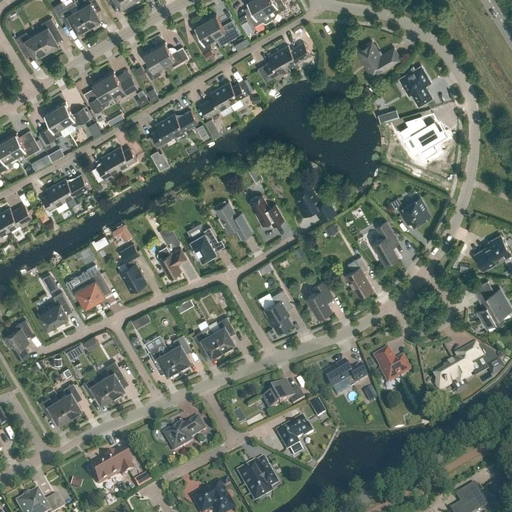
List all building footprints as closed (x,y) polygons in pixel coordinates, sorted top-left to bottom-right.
[(84,0),(87,4),(79,8),(91,28),(98,24),(97,22),(101,19),(95,10),(101,7),(96,0),(84,0)] [(133,3),(131,0),(106,0),(108,2),(111,0),(115,0),(120,8),(125,5),(126,7),(133,3)] [(272,20),(260,0),(248,0),(247,1),(254,12),(248,15),(254,26),(263,22),(266,23),(272,20)] [(260,0),(272,20),(275,18),(278,13),(287,8),(282,0),(260,0)] [(83,30),(84,32),(91,28),(79,8),(79,9),(75,2),(66,7),(62,1),(54,6),(59,15),(60,14),(67,26),(72,23),(78,33),(83,30)] [(295,15),(301,11),(297,4),(291,8),(295,15)] [(240,34),(232,20),(230,16),(220,21),(216,14),(205,20),(216,37),(220,45),(240,34)] [(241,24),(248,21),(245,15),(238,19),(241,24)] [(44,29),(37,33),(48,52),(55,48),(54,47),(59,44),(53,34),(59,30),(52,18),(41,24),(44,29)] [(209,41),(216,37),(205,20),(195,26),(201,38),(196,41),(202,52),(212,46),(209,41)] [(48,52),(37,33),(29,37),(26,32),(16,38),(23,51),(30,47),(35,57),(40,55),(41,56),(48,52)] [(249,37),(237,43),(240,48),(251,42),(249,37)] [(356,49),(372,76),(401,60),(394,47),(381,55),(372,40),(356,49)] [(183,47),(177,50),(172,53),(165,42),(154,48),(164,65),(165,67),(166,68),(167,68),(168,69),(170,69),(171,68),(189,58),(183,47)] [(291,49),(288,45),(278,51),(288,68),(311,54),(304,42),(291,49)] [(158,69),(164,65),(154,48),(144,54),(150,65),(145,68),(151,79),(161,74),(158,69)] [(213,49),(206,53),(210,60),(217,56),(213,49)] [(264,64),(268,71),(262,74),(266,80),(288,68),(278,51),(268,56),(271,60),(264,64)] [(142,65),(137,68),(144,79),(149,76),(142,65)] [(413,66),(406,74),(407,75),(400,79),(409,94),(412,92),(419,105),(431,98),(424,85),(430,82),(421,67),(415,70),(413,66)] [(121,83),(114,71),(103,77),(113,95),(118,92),(121,97),(138,87),(131,76),(121,83)] [(177,85),(182,82),(179,76),(174,79),(177,85)] [(108,98),(113,95),(103,77),(93,83),(99,95),(88,101),(95,112),(108,104),(109,101),(108,98)] [(220,87),(230,104),(246,95),(240,84),(234,88),(230,81),(220,87)] [(370,87),(369,88),(367,86),(362,90),(368,96),(373,91),(370,87)] [(207,117),(230,104),(220,87),(210,93),(214,100),(201,107),(207,117)] [(140,106),(149,101),(145,94),(136,99),(140,106)] [(253,103),(261,102),(260,95),(252,97),(253,103)] [(72,113),(66,101),(55,108),(65,125),(70,122),(72,125),(75,126),(89,118),(83,107),(72,113)] [(59,128),(65,125),(55,108),(44,114),(51,125),(39,132),(45,143),(62,133),(59,128)] [(178,118),(175,113),(165,119),(175,136),(198,122),(191,110),(178,118)] [(421,116),(421,115),(405,120),(408,125),(400,130),(404,137),(405,139),(412,135),(421,150),(426,158),(437,151),(433,144),(447,136),(444,131),(444,130),(443,128),(440,130),(434,120),(427,125),(421,116)] [(159,145),(175,136),(165,119),(155,125),(159,131),(152,135),(159,145)] [(212,119),(205,122),(208,128),(213,125),(214,122),(212,119)] [(106,127),(108,126),(105,120),(99,124),(102,129),(103,129),(104,130),(107,128),(106,127)] [(98,121),(90,124),(95,135),(103,132),(98,121)] [(213,125),(208,128),(214,138),(220,134),(214,122),(213,125)] [(204,139),(210,136),(206,130),(201,133),(204,139)] [(23,144),(17,132),(6,138),(16,156),(22,152),(25,157),(41,148),(35,137),(23,144)] [(0,152),(2,156),(0,157),(0,171),(13,165),(10,159),(16,156),(6,138),(0,141),(0,152)] [(125,153),(121,146),(111,152),(121,169),(137,159),(131,149),(125,153)] [(52,161),(64,155),(61,148),(49,155),(52,161)] [(104,178),(121,169),(111,152),(101,157),(105,164),(98,168),(104,178)] [(252,167),(248,169),(252,175),(255,173),(259,180),(263,178),(255,165),(252,167)] [(68,182),(66,178),(56,183),(66,200),(89,187),(81,174),(68,182)] [(50,210),(66,200),(56,183),(46,189),(50,196),(44,200),(50,210)] [(322,221),(336,213),(328,199),(320,203),(310,185),(308,186),(307,186),(301,189),(301,190),(294,194),(301,207),(299,208),(304,216),(316,210),(322,221)] [(273,226),(284,219),(276,204),(270,207),(262,195),(259,197),(257,196),(251,200),(250,202),(249,202),(262,225),(270,220),(273,226)] [(402,203),(397,207),(403,217),(407,224),(412,221),(413,222),(414,225),(431,215),(426,208),(427,207),(423,199),(419,198),(404,206),(402,203)] [(242,238),(252,232),(241,213),(236,216),(228,202),(226,203),(225,201),(217,205),(218,208),(216,209),(221,217),(219,218),(224,226),(226,225),(229,231),(236,227),(242,238)] [(12,212),(10,208),(0,213),(10,230),(32,217),(25,204),(12,212)] [(43,222),(49,218),(46,212),(39,216),(43,222)] [(0,236),(10,230),(0,213),(0,236)] [(379,250),(386,263),(387,262),(389,263),(393,261),(393,259),(398,256),(391,243),(397,239),(387,221),(376,227),(382,237),(371,244),(376,252),(379,250)] [(329,236),(338,231),(334,223),(325,228),(329,236)] [(124,241),(132,237),(124,224),(113,230),(117,238),(121,236),(124,241)] [(180,243),(170,225),(160,230),(163,236),(167,233),(172,241),(175,246),(180,243)] [(205,233),(191,240),(195,246),(192,248),(197,256),(200,254),(203,260),(217,252),(212,244),(218,241),(210,227),(204,231),(205,233)] [(99,248),(111,242),(107,233),(95,239),(99,248)] [(474,254),(484,270),(511,254),(501,235),(489,241),(491,245),(474,254)] [(131,292),(147,282),(143,275),(144,274),(141,269),(140,270),(136,262),(136,263),(133,258),(140,254),(134,244),(121,251),(127,262),(129,266),(119,272),(131,292)] [(80,250),(84,257),(94,252),(89,245),(80,250)] [(177,264),(187,259),(181,248),(172,254),(167,246),(158,251),(157,255),(159,259),(170,277),(181,270),(177,264)] [(298,259),(305,255),(300,246),(293,250),(298,259)] [(346,275),(359,297),(372,289),(363,272),(368,269),(361,257),(348,265),(353,272),(346,275)] [(270,262),(264,266),(267,271),(273,268),(270,262)] [(94,301),(94,302),(97,301),(96,300),(104,295),(99,288),(107,283),(99,269),(91,274),(88,270),(81,274),(83,279),(69,287),(75,298),(80,295),(86,305),(94,301)] [(46,286),(50,293),(60,287),(56,280),(46,286)] [(324,280),(314,286),(317,292),(308,297),(305,299),(310,306),(312,305),(319,317),(324,314),(327,315),(331,313),(331,310),(332,309),(326,297),(332,294),(324,280)] [(500,316),(508,311),(503,303),(507,301),(500,289),(495,292),(488,280),(473,289),(473,290),(475,288),(486,307),(478,311),(487,327),(495,322),(497,326),(503,322),(500,316)] [(269,316),(267,317),(272,325),(274,324),(278,331),(292,323),(285,311),(292,307),(283,290),(272,296),(275,302),(265,309),(269,316)] [(39,315),(47,329),(69,317),(67,314),(73,311),(62,291),(53,296),(58,304),(39,315)] [(179,313),(186,309),(182,303),(176,307),(179,313)] [(147,314),(138,319),(140,324),(150,318),(147,314)] [(235,330),(227,317),(217,322),(220,327),(213,332),(224,350),(225,352),(232,348),(230,346),(235,343),(229,333),(235,330)] [(18,358),(28,352),(23,345),(29,341),(27,337),(34,333),(26,319),(16,325),(18,329),(6,336),(7,338),(5,339),(8,346),(10,345),(18,358)] [(224,350),(213,332),(209,325),(202,329),(203,331),(193,336),(201,349),(206,346),(212,357),(224,350)] [(97,335),(85,342),(89,350),(101,343),(97,335)] [(176,345),(169,350),(180,368),(181,370),(188,366),(186,364),(191,361),(185,351),(191,348),(183,335),(173,340),(176,345)] [(180,368),(169,350),(164,341),(158,345),(158,346),(148,352),(157,367),(162,364),(168,375),(180,368)] [(478,348),(476,345),(460,354),(462,357),(445,367),(447,370),(435,377),(441,388),(445,385),(446,386),(452,383),(457,393),(467,387),(464,382),(470,378),(469,377),(474,374),(476,377),(500,363),(494,354),(481,346),(478,348)] [(71,360),(77,356),(73,348),(66,352),(71,360)] [(381,370),(389,383),(410,370),(403,358),(395,362),(388,350),(375,357),(382,370),(381,370)] [(371,369),(376,366),(372,360),(367,363),(371,369)] [(110,374),(103,378),(114,396),(115,398),(122,394),(120,392),(125,389),(119,379),(124,376),(116,361),(106,367),(110,374)] [(348,386),(351,387),(355,384),(368,377),(361,365),(350,371),(345,361),(337,366),(337,367),(324,375),(332,388),(345,381),(346,382),(348,386)] [(35,372),(40,369),(37,364),(31,367),(35,372)] [(114,396),(103,378),(96,382),(93,377),(83,383),(91,396),(96,393),(102,403),(114,396)] [(67,394),(60,398),(71,416),(82,409),(76,399),(81,396),(74,383),(64,389),(67,394)] [(291,392),(286,383),(272,391),(273,393),(263,399),(270,410),(280,404),(280,405),(290,400),(293,405),(305,399),(298,388),(291,392)] [(370,402),(377,398),(371,387),(364,392),(370,402)] [(71,416),(60,398),(53,402),(50,397),(40,403),(48,416),(53,413),(59,423),(71,416)] [(310,405),(318,418),(326,413),(318,400),(310,405)] [(0,421),(2,426),(9,422),(3,409),(0,410),(0,421)] [(307,435),(313,432),(308,424),(309,424),(308,424),(307,424),(303,417),(277,432),(286,448),(290,449),(300,444),(297,440),(303,436),(304,437),(307,435)] [(165,434),(175,451),(191,441),(190,439),(205,430),(198,418),(183,427),(182,424),(165,434)] [(130,467),(132,466),(122,450),(114,455),(113,454),(104,459),(105,460),(90,468),(98,484),(99,485),(99,484),(120,472),(122,476),(133,470),(130,467)] [(252,464),(238,472),(255,502),(270,493),(271,489),(271,488),(278,484),(264,459),(253,466),(252,464)] [(140,488),(152,481),(148,474),(136,481),(140,488)] [(225,486),(231,483),(228,478),(222,481),(225,486)] [(511,493),(503,478),(488,487),(497,501),(511,493)] [(74,480),(72,486),(81,489),(83,483),(74,480)] [(219,483),(194,498),(202,511),(203,511),(210,508),(215,509),(215,511),(227,511),(234,508),(219,483)] [(477,511),(488,506),(475,484),(456,495),(456,497),(459,495),(463,502),(460,503),(451,509),(450,508),(449,509),(451,511),(477,511)] [(44,502),(37,491),(16,503),(21,511),(48,511),(49,511),(48,511),(56,511),(64,508),(57,495),(44,502)]
